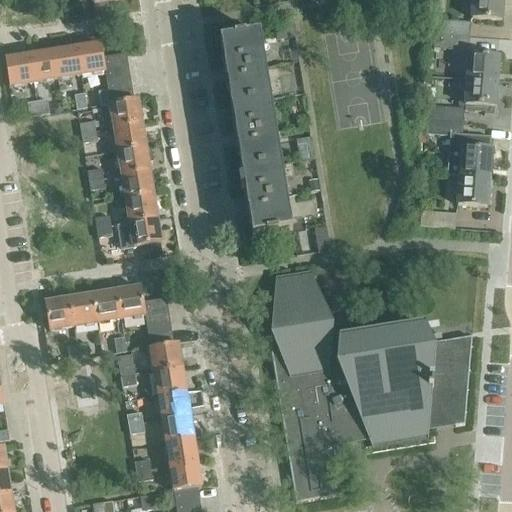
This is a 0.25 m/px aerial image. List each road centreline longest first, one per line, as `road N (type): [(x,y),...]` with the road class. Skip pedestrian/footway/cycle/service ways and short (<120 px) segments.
road 1 (residential): [(244,511),(161,0)]
road 2 (residential): [(16,336),(34,348),(59,511)]
